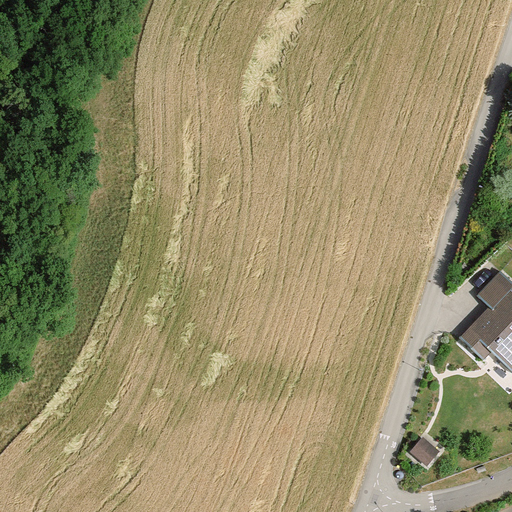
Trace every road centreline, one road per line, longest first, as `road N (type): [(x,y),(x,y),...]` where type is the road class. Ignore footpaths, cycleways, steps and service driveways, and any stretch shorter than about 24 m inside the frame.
road 1 (residential): [(367,511),(511,71)]
road 2 (residential): [(385,511),(511,475)]
